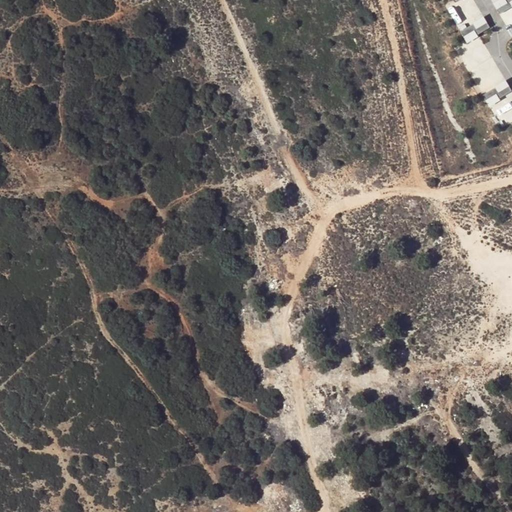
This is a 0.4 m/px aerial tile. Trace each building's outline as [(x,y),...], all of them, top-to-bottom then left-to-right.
[(496,0),(492,3),(496,8),(507,2),(505,0),(496,0)] [(511,0),(505,0),(507,2),(496,8),(499,14),(511,6),(509,2),(511,0)] [(473,24),(475,28),(486,21),(483,16),(472,22),(473,24)] [(475,31),(477,34),(490,27),(486,21),(475,28),(473,24),(460,31),(464,37),(475,31)] [(467,42),(478,36),(477,34),(475,31),(464,37),(467,42)] [(495,87),(497,91),(508,85),(505,79),(494,86),(495,87)] [(497,94),(499,98),(511,90),(508,85),(497,91),(495,87),(482,95),(486,101),(497,94)] [(489,106),(500,100),(499,98),(497,94),(486,101),(489,106)] [(503,124),(511,119),(511,101),(495,110),(503,124)]
